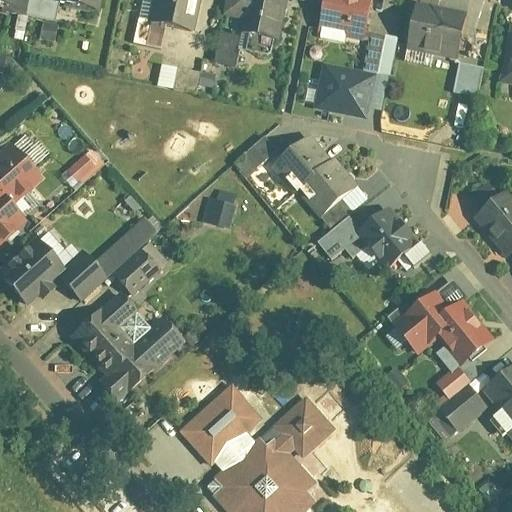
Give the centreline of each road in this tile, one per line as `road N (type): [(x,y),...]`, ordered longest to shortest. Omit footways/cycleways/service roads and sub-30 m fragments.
road 1 (residential): [(0,339),(150,511)]
road 2 (residential): [(511,320),(429,217),(412,175)]
